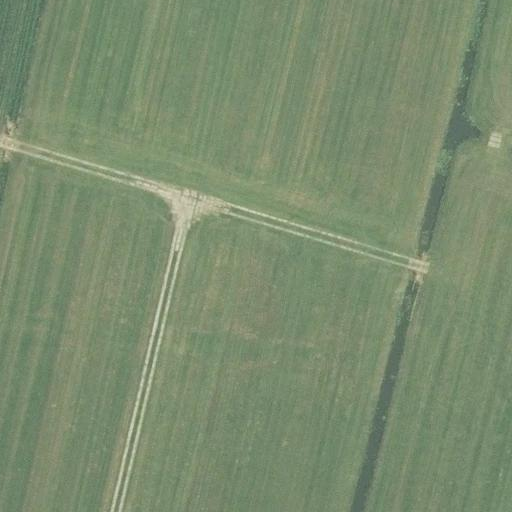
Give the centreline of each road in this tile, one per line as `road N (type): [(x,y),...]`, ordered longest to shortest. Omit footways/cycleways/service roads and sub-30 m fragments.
road 1 (track): [(115,511),(187,199),(426,266)]
road 2 (track): [(187,199),(0,143)]
